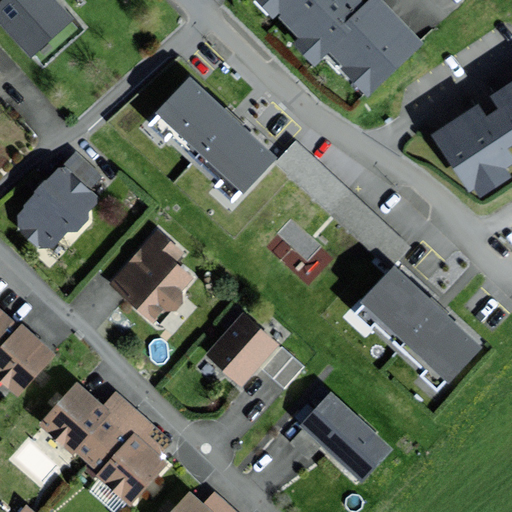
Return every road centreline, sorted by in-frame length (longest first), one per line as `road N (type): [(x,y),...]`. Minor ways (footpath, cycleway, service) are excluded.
road 1 (residential): [(209,17),(328,123),(432,191),(511,276)]
road 2 (residential): [(209,17),(0,189)]
road 3 (residential): [(192,441),(0,255)]
